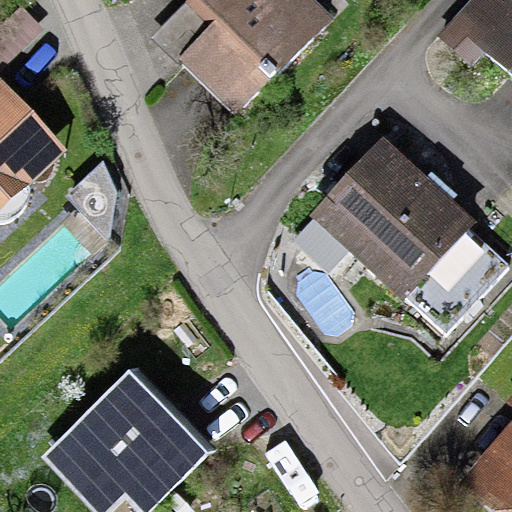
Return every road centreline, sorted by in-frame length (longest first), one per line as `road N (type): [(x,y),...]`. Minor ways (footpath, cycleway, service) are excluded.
road 1 (residential): [(477,0),(216,279)]
road 2 (residential): [(93,0),(216,279)]
road 3 (residential): [(216,279),(373,511)]
